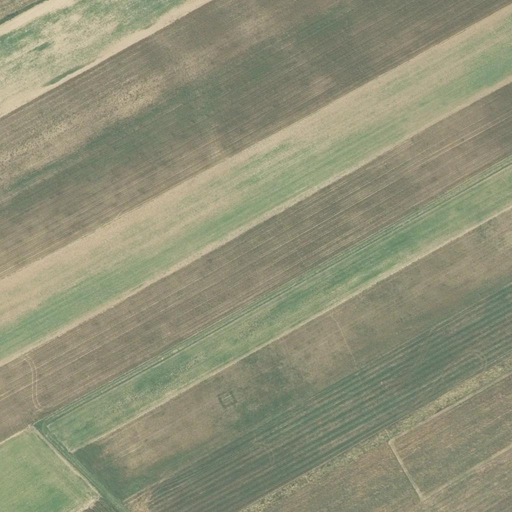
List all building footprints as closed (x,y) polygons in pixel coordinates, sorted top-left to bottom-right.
[(441,151),(429,156),(434,168),(446,162),(441,151)] [(339,211),(329,216),(334,226),(344,221),(339,211)] [(231,274),(236,284),(247,279),(242,269),(231,274)] [(135,327),(139,338),(151,334),(147,323),(135,327)] [(36,377),(41,387),(50,382),(45,373),(36,377)] [(441,508),(442,511),(458,511),(452,501),(441,508)]
